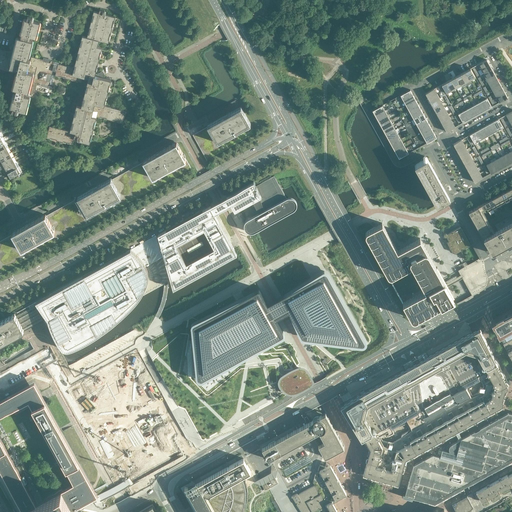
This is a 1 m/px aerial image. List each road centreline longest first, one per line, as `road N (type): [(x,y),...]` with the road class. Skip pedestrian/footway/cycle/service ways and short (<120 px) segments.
road 1 (secondary): [(268,143),(0,287)]
road 2 (secondary): [(0,300),(257,158)]
road 3 (tertiary): [(388,348),(160,474),(158,490)]
road 4 (tertiary): [(169,482),(405,347)]
road 5 (residential): [(19,224),(234,105)]
road 6 (secondary): [(401,321),(304,150)]
road 7 (secondary): [(299,159),(392,324)]
road 8 (residential): [(115,61),(121,11),(91,4),(69,17),(12,0)]
road 9 (secondary): [(292,125),(224,0)]
road 10 (residential): [(444,141),(419,85),(489,46)]
